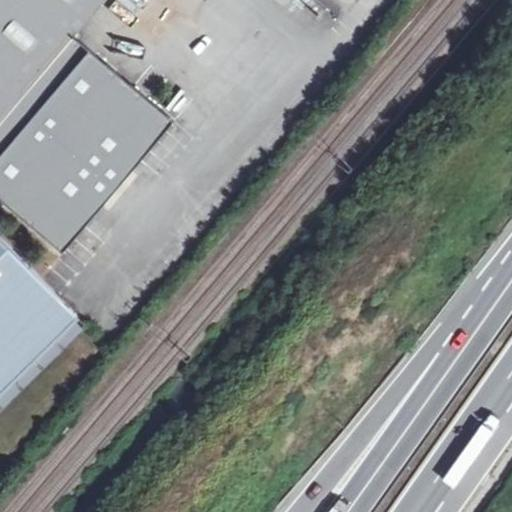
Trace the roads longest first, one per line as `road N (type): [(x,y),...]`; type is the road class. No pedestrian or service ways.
road 1 (trunk): [(467,340),(389,401),(301,511)]
road 2 (trunk): [(467,340),(345,511)]
road 3 (trunk): [(417,511),(511,377)]
